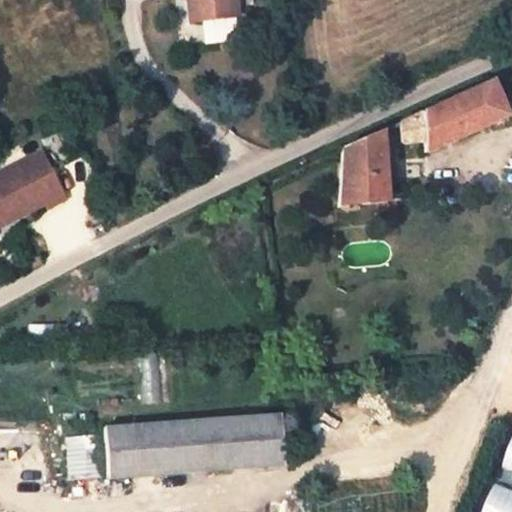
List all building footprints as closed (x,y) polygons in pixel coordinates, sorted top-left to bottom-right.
[(180,0),(182,14),(232,6),(231,0),(180,0)] [(424,156),(504,119),(489,80),(425,109),(396,122),(395,144),(421,144),(424,156)] [(339,209),(380,205),(380,130),(336,149),(339,209)] [(0,203),(14,198),(18,206),(45,194),(50,204),(69,194),(48,148),(0,169),(0,203)] [(14,198),(0,203),(0,214),(18,206),(14,198)] [(277,416),(102,428),(107,485),(282,471),(277,416)] [(511,435),(498,474),(511,478),(511,435)] [(64,448),(65,478),(92,477),(90,446),(64,448)] [(511,511),(511,495),(489,488),(480,511),(511,511)]
